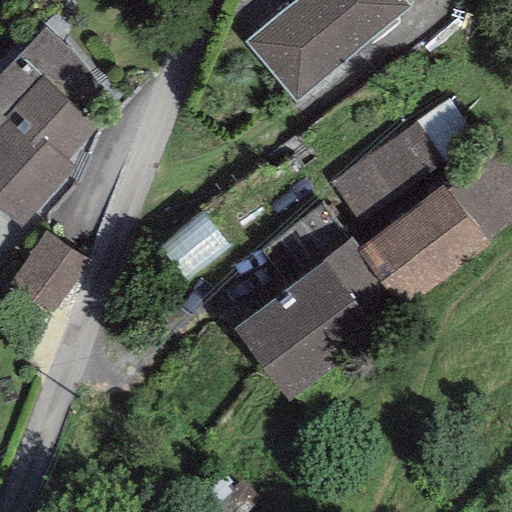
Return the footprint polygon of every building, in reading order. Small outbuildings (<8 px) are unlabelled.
[(401,9),(393,0),(298,0),(243,46),(290,101),(401,9)] [(98,64),(45,18),(0,68),(0,201),(22,221),(74,162),(66,155),(101,115),(74,91),(98,64)] [(368,231),(359,238),(410,302),(511,218),(511,159),(449,82),(327,181),(368,231)] [(88,257),(45,225),(8,275),(50,307),(88,257)] [(324,244),(234,314),(289,385),(380,315),(324,244)]
